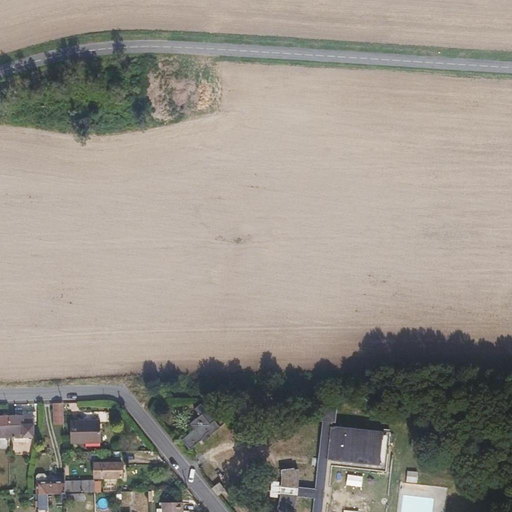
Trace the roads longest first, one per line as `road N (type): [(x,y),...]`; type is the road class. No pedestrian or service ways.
road 1 (tertiary): [(0,71),(90,49),(166,46),(511,67)]
road 2 (residential): [(0,391),(119,389),(220,511)]
